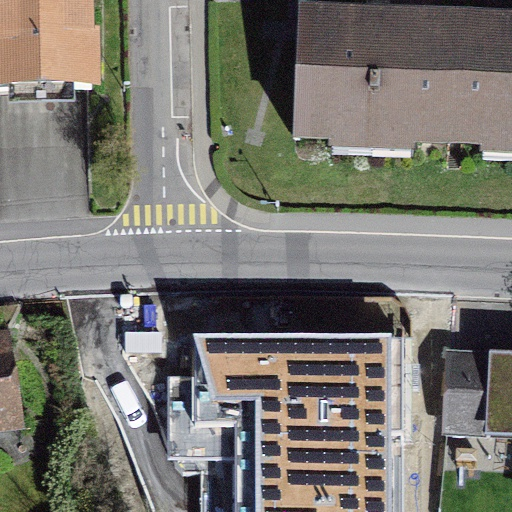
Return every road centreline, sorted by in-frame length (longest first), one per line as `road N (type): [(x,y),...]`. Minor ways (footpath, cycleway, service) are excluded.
road 1 (tertiary): [(511,264),(165,259)]
road 2 (residential): [(165,259),(163,0)]
road 3 (tertiary): [(165,259),(0,268)]
